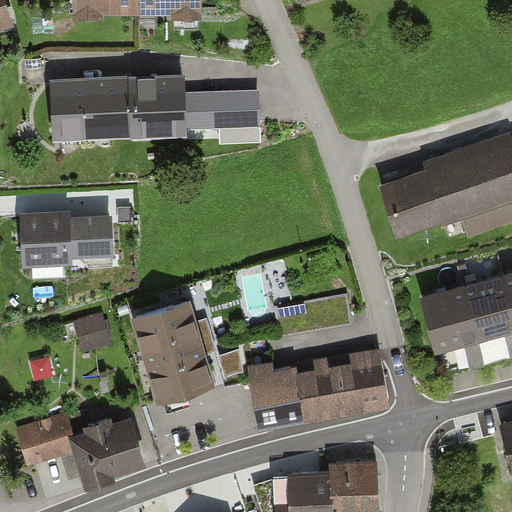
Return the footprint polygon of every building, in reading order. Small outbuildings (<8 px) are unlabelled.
[(7,0),(0,0),(0,28),(15,23),(7,0)] [(136,0),(74,0),(74,14),(137,14),(136,0)] [(199,0),(136,0),(137,14),(199,13),(199,0)] [(187,75),(119,77),(121,137),(189,135),(187,75)] [(119,77),(50,79),(52,139),(121,137),(119,77)] [(234,126),(233,92),(200,93),(200,127),(234,126)] [(511,141),(381,185),(400,240),(511,202),(511,141)] [(114,214),(16,219),(19,267),(116,262),(114,214)] [(511,271),(421,297),(437,355),(511,334),(511,271)] [(275,308),(280,336),(354,324),(349,295),(275,308)] [(191,302),(134,319),(159,401),(216,384),(191,302)] [(85,352),(115,341),(103,309),(73,320),(85,352)] [(221,358),(227,379),(245,374),(239,353),(221,358)] [(346,410),(390,404),(383,357),(338,364),(346,410)] [(258,424),(301,417),(294,370),(283,372),(281,360),(249,365),(258,424)] [(301,417),(346,410),(338,364),(294,370),(301,417)] [(65,415),(15,430),(26,465),(76,449),(65,415)] [(137,417),(72,437),(87,484),(152,463),(137,417)] [(381,511),(379,459),(331,461),(332,470),(333,511),(381,511)] [(333,511),(332,470),(279,472),(280,511),(333,511)]
